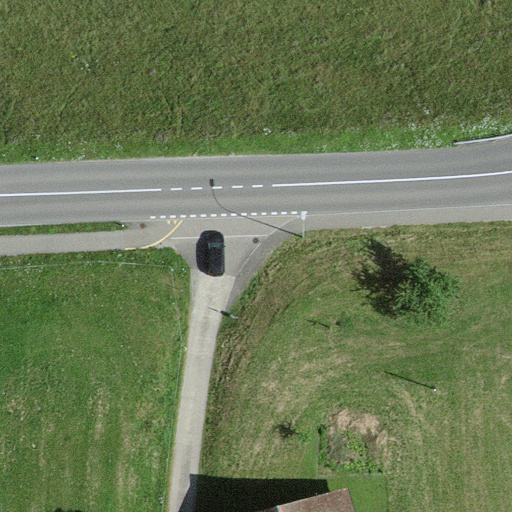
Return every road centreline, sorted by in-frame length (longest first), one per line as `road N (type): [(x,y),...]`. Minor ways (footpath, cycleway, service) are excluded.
road 1 (tertiary): [(0,196),(511,171)]
road 2 (track): [(228,187),(184,511)]
